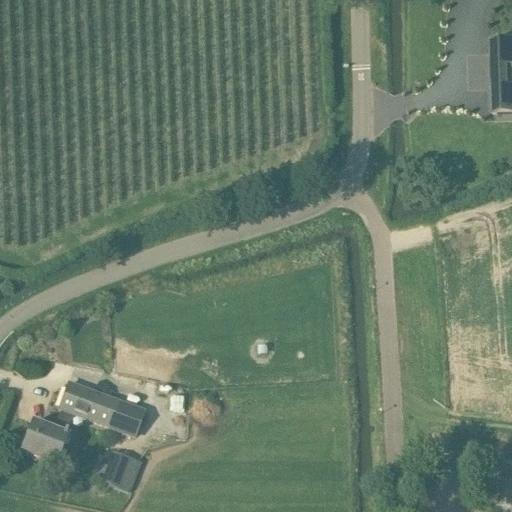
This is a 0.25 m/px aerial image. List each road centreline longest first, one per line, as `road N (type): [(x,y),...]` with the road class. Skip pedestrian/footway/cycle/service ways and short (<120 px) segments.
road 1 (unclassified): [(466,511),(415,488),(394,463),(381,234),(343,186)]
road 2 (unclassified): [(0,333),(70,289),(302,212),(343,186)]
road 3 (unclassified): [(343,186),(360,160),(361,0)]
